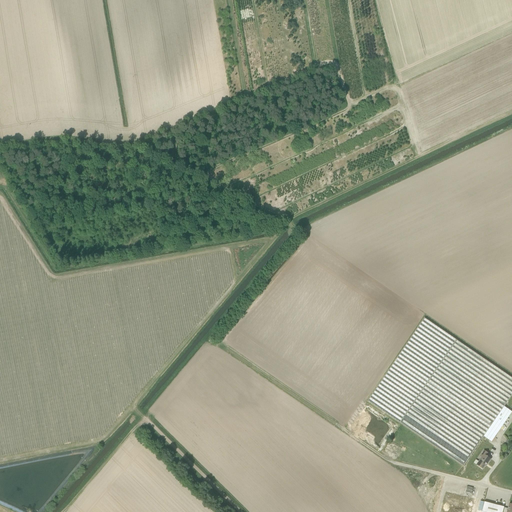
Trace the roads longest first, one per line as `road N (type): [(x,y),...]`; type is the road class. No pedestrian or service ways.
road 1 (track): [(0,141),(66,134),(144,144),(297,231),(144,416)]
road 2 (track): [(483,484),(390,461),(220,343)]
road 3 (track): [(511,113),(289,225)]
road 4 (track): [(144,416),(240,511)]
road 5 (track): [(144,416),(62,511)]
